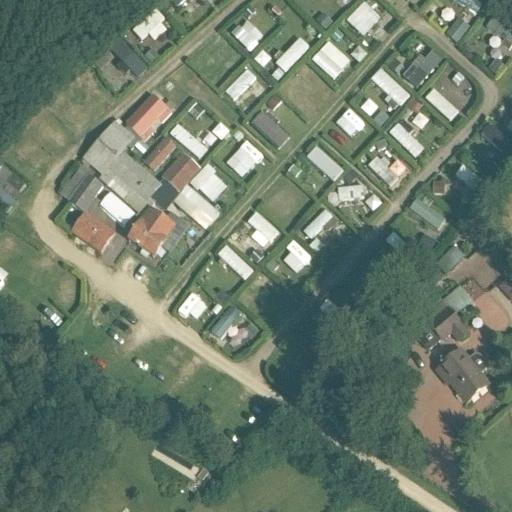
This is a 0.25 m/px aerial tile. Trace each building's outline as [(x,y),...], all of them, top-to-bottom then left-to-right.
[(170,0),(169,2),(178,12),(192,0),(170,0)] [(471,0),(450,0),(476,18),(483,8),(471,0)] [(353,29),(364,13),(355,7),(344,23),(353,29)] [(157,13),(134,33),(136,36),(141,42),(148,36),(160,26),(165,22),(158,15),(157,13)] [(511,32),(493,20),(487,30),(505,43),(511,47),(511,32)] [(220,40),(197,64),(205,72),(228,48),(220,40)] [(123,45),(113,55),(114,56),(139,83),(149,73),(124,47),(123,45)] [(258,61),(275,78),(290,64),(273,47),(258,61)] [(321,55),(312,64),(334,84),(342,75),(321,55)] [(416,75),(408,85),(417,93),(443,63),(434,55),(425,65),(416,75)] [(488,71),(499,80),(508,67),(497,59),(488,71)] [(91,71),(68,91),(72,96),(76,100),(90,88),(94,85),(99,80),(94,75),(91,71)] [(248,74),(226,96),(235,104),(257,82),(248,74)] [(382,74),(372,84),(393,103),(399,109),(400,110),(410,100),(382,74)] [(308,118),(318,109),(291,81),(281,91),(308,118)] [(434,92),(426,101),(451,124),(459,115),(434,92)] [(154,99),(127,127),(146,145),(155,135),(151,131),(158,124),(162,127),(172,117),(154,99)] [(384,132),(392,119),(379,111),(371,123),(384,132)] [(417,113),(410,124),(421,132),(428,121),(417,113)] [(264,115),(252,127),(279,154),(291,142),(264,115)] [(25,151),(50,132),(41,120),(16,139),(25,151)] [(138,216),(162,188),(124,156),(135,142),(115,124),(82,162),(101,178),(98,183),(138,216)] [(399,127),(389,136),(414,161),(423,152),(409,138),(399,127)] [(179,128),(171,137),(200,162),(207,153),(179,128)] [(511,164),(511,146),(489,128),(481,139),(502,156),(493,167),(503,175),(511,164)] [(231,139),(216,155),(232,170),(247,154),(231,139)] [(166,142),(144,166),(155,176),(177,151),(166,142)] [(317,151),(307,162),(333,185),(343,175),(341,173),(326,160),(317,151)] [(179,196),(202,172),(185,156),(162,180),(179,196)] [(377,160),(369,169),(391,190),(399,182),(387,170),(381,164),(377,160)] [(463,170),(456,180),(478,198),(486,188),(463,170)] [(70,206),(70,207),(84,217),(85,215),(96,201),(104,190),(90,180),(89,180),(70,206)] [(363,189),(338,191),(339,203),(339,204),(364,201),(363,189)] [(0,192),(0,216),(3,219),(15,206),(0,192)] [(96,207),(121,226),(132,213),(107,193),(96,207)] [(417,200),(410,210),(438,232),(445,222),(417,200)] [(149,213),(130,243),(155,260),(175,230),(149,213)] [(279,249),(295,273),(335,246),(325,232),(336,224),(329,214),(279,249)] [(87,216),(74,235),(102,256),(116,236),(104,228),(87,216)] [(256,217),(248,226),(258,234),(269,244),(270,245),(278,237),(256,217)] [(394,235),(386,244),(400,257),(407,263),(412,268),(420,260),(394,235)] [(454,249),(436,267),(447,278),(465,259),(454,249)] [(226,250),(217,259),(244,285),(252,276),(226,250)] [(360,270),(352,278),(378,304),(386,295),(360,270)] [(265,321),(288,300),(269,279),(246,301),(265,321)] [(510,303),(511,301),(511,283),(511,281),(502,285),(510,303)] [(327,302),(320,311),(349,335),(357,326),(327,302)] [(429,327),(415,338),(427,353),(441,342),(442,344),(451,336),(459,345),(470,337),(454,318),(442,303),(441,302),(421,319),(429,327)] [(231,309),(211,335),(221,342),(241,317),(231,309)] [(294,346),(286,355),(311,377),(320,368),(294,346)] [(445,367),(436,374),(447,388),(450,386),(466,406),(489,388),(480,377),(487,371),(487,366),(481,358),(475,357),(469,362),(462,353),(454,360),(450,355),(441,362),(445,367)]
